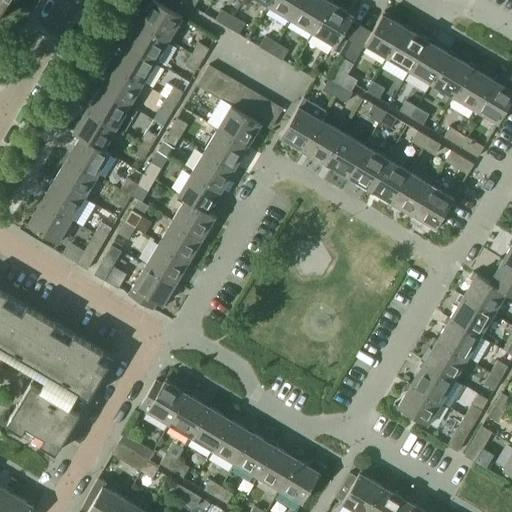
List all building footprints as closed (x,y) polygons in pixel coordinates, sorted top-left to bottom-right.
[(150,0),(138,21),(168,39),(181,17),(153,0),(150,0)] [(271,0),(269,6),(291,19),(301,0),(271,0)] [(301,0),(291,19),(313,31),(331,2),(327,0),(301,0)] [(333,49),(343,55),(361,26),(350,19),(353,15),(331,2),(313,31),(335,45),(333,49)] [(214,20),(226,26),(232,16),(220,9),(214,20)] [(364,43),(387,57),(404,27),(382,13),(371,32),(361,26),(343,55),(354,61),(364,43)] [(226,26),(237,33),(243,23),(232,16),(226,26)] [(125,43),(155,61),(168,39),(138,21),(125,43)] [(387,57),(409,70),(426,40),(404,27),(387,57)] [(258,46),(270,53),(276,42),(264,35),(258,46)] [(409,70),(431,83),(448,53),(426,40),(409,70)] [(199,42),(192,53),(202,59),(209,48),(199,42)] [(270,53),(281,59),(287,49),(276,42),(270,53)] [(112,65),(142,83),(155,61),(125,43),(112,65)] [(185,65),(195,71),(202,59),(192,53),(185,65)] [(431,83),(453,96),(470,66),(448,53),(431,83)] [(196,85),(207,91),(219,71),(208,64),(196,85)] [(99,87),(129,105),(142,83),(112,65),(99,87)] [(453,96),(475,109),(492,79),(470,66),(453,96)] [(207,91),(218,97),(230,77),(219,71),(207,91)] [(475,109),(497,122),(511,97),(511,90),(499,83),(501,80),(494,76),(492,79),(475,109)] [(218,97),(228,104),(240,83),(230,77),(218,97)] [(323,89),(334,95),(340,85),(329,78),(323,89)] [(366,91),(378,98),(384,88),(372,81),(366,91)] [(228,104),(230,105),(239,110),(251,89),(240,83),(228,104)] [(334,95),(346,102),(352,92),(340,85),(334,95)] [(165,97),(176,103),(183,92),(172,86),(165,97)] [(86,109),(116,127),(129,105),(99,87),(86,109)] [(251,89),(239,110),(249,116),(261,96),(251,89)] [(249,116),(260,122),(272,102),(261,96),(249,116)] [(159,109),(169,115),(176,103),(165,97),(159,109)] [(302,149),(320,119),(326,110),(303,97),(297,106),(280,136),(302,149)] [(399,110),(410,117),(417,107),(405,100),(399,110)] [(260,122),(260,123),(270,129),(282,108),(272,102),(260,122)] [(367,115),(378,121),(384,111),(373,104),(367,115)] [(217,127),(247,145),(260,123),(260,122),(249,116),(239,110),(230,105),(217,127)] [(410,117),(422,124),(428,114),(417,107),(410,117)] [(72,132),(79,136),(80,135),(102,149),(103,148),(116,127),(86,109),(72,132)] [(378,121),(390,128),(396,118),(384,111),(378,121)] [(170,129),(180,135),(187,124),(177,118),(170,129)] [(324,162),(342,132),(320,119),(302,149),(324,162)] [(443,136),(455,143),(461,133),(449,126),(443,136)] [(204,149),(234,167),(247,145),(217,127),(204,149)] [(163,141),(173,147),(180,135),(170,129),(163,141)] [(139,141),(150,147),(156,136),(146,130),(139,141)] [(411,141),(422,148),(429,137),(417,130),(411,141)] [(346,175),(364,145),(342,132),(324,162),(346,175)] [(455,143),(477,157),(483,146),(461,133),(455,143)] [(66,157),(96,175),(109,152),(103,148),(102,149),(80,135),(79,136),(66,157)] [(422,148),(434,154),(440,144),(429,137),(422,148)] [(132,153),(143,159),(150,147),(139,141),(132,153)] [(368,188),(386,158),(364,145),(346,175),(368,188)] [(191,171),(221,189),(234,167),(204,149),(191,171)] [(444,161),(467,174),(473,164),(451,150),(444,161)] [(53,179),(83,197),(96,175),(66,157),(53,179)] [(390,201),(408,171),(386,158),(368,188),(390,201)] [(151,161),(144,173),(154,179),(161,168),(151,161)] [(177,194),(184,198),(207,211),(208,211),(221,189),(191,171),(177,194)] [(412,214),(430,184),(408,171),(390,201),(412,214)] [(144,173),(137,184),(147,191),(154,179),(144,173)] [(120,190),(130,196),(137,184),(127,178),(120,190)] [(40,201),(70,219),(83,197),(53,179),(40,201)] [(422,220),(435,227),(453,198),(430,184),(412,214),(409,219),(419,225),(422,220)] [(113,201),(123,207),(130,196),(120,190),(113,201)] [(171,220),(201,237),(215,215),(208,211),(207,211),(184,198),(171,220)] [(27,224),(56,241),(70,219),(40,201),(27,224)] [(124,222),(134,228),(141,216),(131,210),(124,222)] [(158,242),(188,259),(201,237),(171,220),(158,242)] [(94,233),(104,239),(111,228),(101,222),(94,233)] [(117,233),(128,239),(134,228),(124,222),(117,233)] [(76,263),(87,269),(104,239),(94,233),(76,263)] [(511,241),(502,259),(511,265),(511,241)] [(145,264),(175,281),(188,259),(158,242),(145,264)] [(93,273),(104,279),(121,250),(111,244),(93,273)] [(505,291),(511,295),(511,265),(502,259),(489,281),(505,291)] [(132,286),(162,304),(175,281),(145,264),(132,286)] [(492,313),(505,291),(489,281),(476,273),(462,295),(492,313)] [(5,423),(54,452),(55,452),(79,411),(75,408),(83,395),(88,397),(112,356),(0,289),(0,338),(41,363),(5,423)] [(449,317),(479,335),(492,313),(462,295),(449,317)] [(436,339),(466,357),(479,335),(449,317),(436,339)] [(423,361),(453,379),(466,357),(436,339),(423,361)] [(490,371),(500,377),(507,366),(497,360),(490,371)] [(410,383),(440,401),(453,379),(423,361),(410,383)] [(483,383),(493,389),(500,377),(490,371),(483,383)] [(146,410),(169,423),(186,393),(164,380),(146,410)] [(397,406),(427,424),(440,401),(410,383),(397,406)] [(494,404),(504,410),(511,398),(501,392),(494,404)] [(169,423),(191,436),(208,406),(186,393),(169,423)] [(464,415),(474,421),(481,410),(471,404),(464,415)] [(487,415),(498,421),(504,410),(494,404),(487,415)] [(191,436),(213,449),(230,419),(208,406),(191,436)] [(446,445),(457,451),(474,421),(464,415),(446,445)] [(213,449),(235,462),(253,432),(230,419),(213,449)] [(464,455),(474,461),(491,432),(481,425),(464,455)] [(235,462),(257,475),(275,445),(253,432),(235,462)] [(117,443),(147,460),(153,450),(123,433),(117,443)] [(111,453),(141,471),(147,460),(117,443),(111,453)] [(257,475),(279,488),(297,459),(275,445),(257,475)] [(511,451),(502,469),(511,474),(511,451)] [(159,463),(171,470),(177,460),(165,453),(159,463)] [(279,488),(301,502),(319,472),(322,467),(312,461),(309,466),(297,459),(279,488)] [(141,471),(152,477),(158,467),(147,460),(141,471)] [(171,470),(182,477),(188,467),(177,460),(171,470)] [(341,501),(358,511),(365,511),(381,485),(358,472),(341,501)] [(86,511),(116,511),(125,498),(103,485),(105,482),(98,477),(80,507),(87,511),(86,511)] [(203,489),(215,496),(221,486),(209,479),(203,489)] [(171,494),(183,500),(189,490),(177,483),(171,494)] [(365,511),(394,511),(403,498),(381,485),(365,511)] [(0,508),(10,492),(0,486),(0,508)] [(215,496),(226,503),(232,493),(221,486),(215,496)] [(183,500),(194,507),(200,497),(189,490),(183,500)] [(0,508),(0,511),(28,511),(33,505),(10,492),(0,508)] [(116,511),(145,511),(146,511),(125,498),(116,511)] [(394,511),(424,511),(425,511),(403,498),(394,511)]
